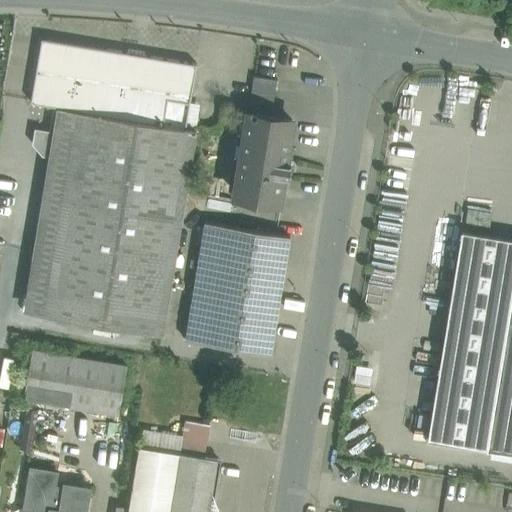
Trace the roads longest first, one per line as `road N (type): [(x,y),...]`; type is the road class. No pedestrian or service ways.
road 1 (unclassified): [(365,36),(287,511)]
road 2 (unclassified): [(115,0),(365,36)]
road 3 (unclassified): [(365,36),(511,60)]
